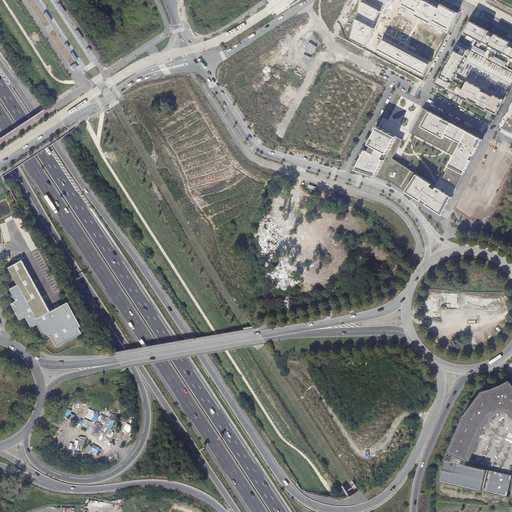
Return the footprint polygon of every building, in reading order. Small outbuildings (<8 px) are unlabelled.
[(366,46),(390,0),(362,0),(353,39),(366,46)] [(457,13),(432,0),(405,0),(401,7),(447,31),(457,13)] [(509,60),(511,61),(511,42),(470,20),(463,33),(469,36),(468,38),(476,42),(477,41),(477,40),(489,47),(488,48),(497,53),(497,51),(510,58),(509,60)] [(431,61),(385,37),(377,52),(424,76),(431,61)] [(467,82),(466,82),(457,77),(472,50),(458,43),(437,83),(450,90),(459,95),(496,115),(501,107),(499,106),(503,99),(468,81),(467,82)] [(511,106),(502,126),(511,131),(511,106)] [(484,139),(424,108),(411,132),(456,155),(443,178),(458,188),(484,139)] [(391,180),(443,215),(453,197),(393,158),(403,139),(380,126),(357,169),(391,180)] [(19,260),(5,268),(15,285),(7,288),(14,301),(9,304),(18,320),(24,317),(30,327),(36,324),(44,339),(50,335),(56,346),(80,333),(77,328),(79,327),(66,303),(48,313),(19,260)] [(511,416),(511,384),(509,381),(483,392),(465,415),(450,452),(454,455),(452,462),(447,461),(441,482),(508,497),(511,474),(468,465),(494,413),(507,412),(511,416)]
